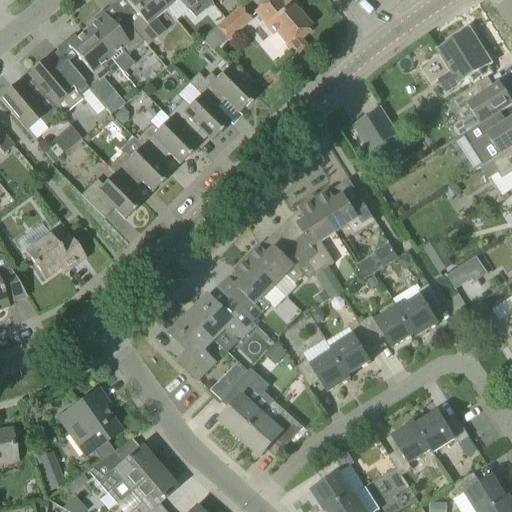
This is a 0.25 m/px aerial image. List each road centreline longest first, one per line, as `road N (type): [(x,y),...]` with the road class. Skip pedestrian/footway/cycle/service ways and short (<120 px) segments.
road 1 (residential): [(95,319),(385,41)]
road 2 (residential): [(258,511),(291,466),(444,365),(469,369),(510,429)]
road 3 (residential): [(258,511),(177,437),(95,319)]
